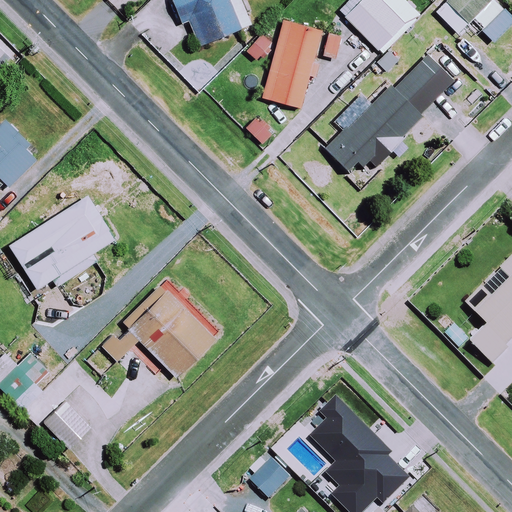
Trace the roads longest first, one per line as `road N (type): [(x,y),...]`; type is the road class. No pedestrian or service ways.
road 1 (residential): [(338,312),(28,0)]
road 2 (residential): [(135,511),(338,312)]
road 3 (residential): [(511,485),(338,312)]
road 4 (residential): [(511,141),(338,312)]
